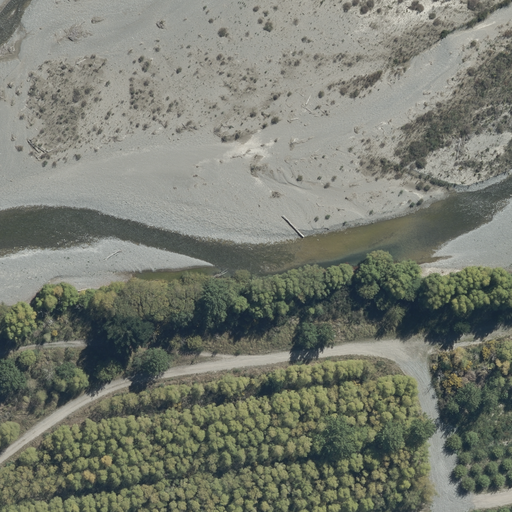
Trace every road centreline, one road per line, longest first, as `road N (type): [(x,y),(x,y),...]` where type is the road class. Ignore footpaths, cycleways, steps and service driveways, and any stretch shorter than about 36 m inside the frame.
road 1 (track): [(0,445),(73,389),(137,370),(385,341),(408,348)]
road 2 (track): [(200,358),(78,344),(0,352)]
road 3 (track): [(408,348),(421,369),(443,511)]
